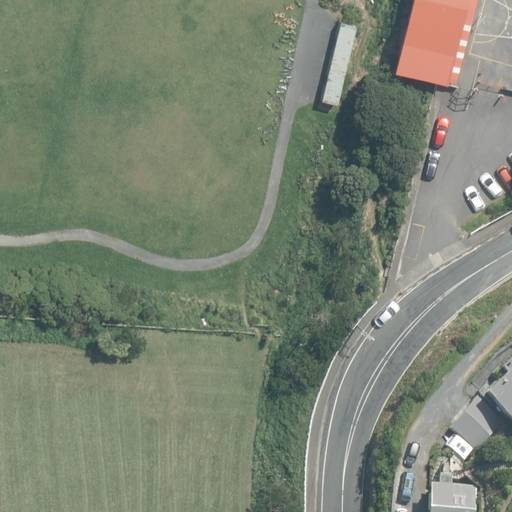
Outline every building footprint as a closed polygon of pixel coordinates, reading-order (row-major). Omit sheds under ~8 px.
[(472,0),(433,0),(470,10),(472,0)] [(358,21),(336,15),(316,97),(339,102),(358,21)] [(511,365),(481,395),(511,426),(511,365)] [(449,428),(477,452),(504,421),(477,397),(449,428)] [(474,511),(475,485),(445,484),(446,477),(437,477),(436,483),(425,483),(423,511),(474,511)]
